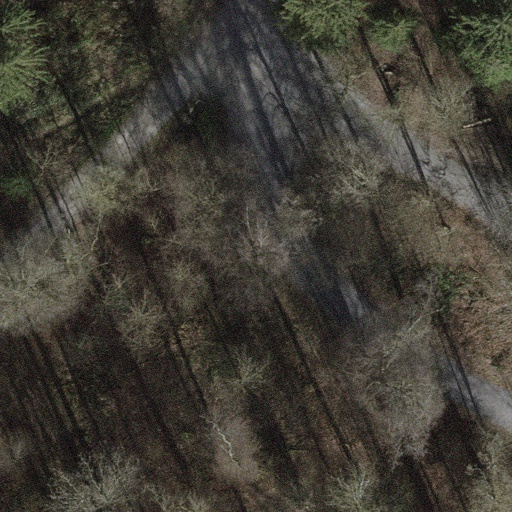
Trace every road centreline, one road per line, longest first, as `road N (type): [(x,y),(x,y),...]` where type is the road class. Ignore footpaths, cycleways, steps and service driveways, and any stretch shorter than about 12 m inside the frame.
road 1 (track): [(511,411),(378,347),(309,285),(282,244),(256,158),(254,8)]
road 2 (track): [(254,8),(64,226),(0,284)]
road 3 (track): [(511,230),(285,64),(254,8)]
